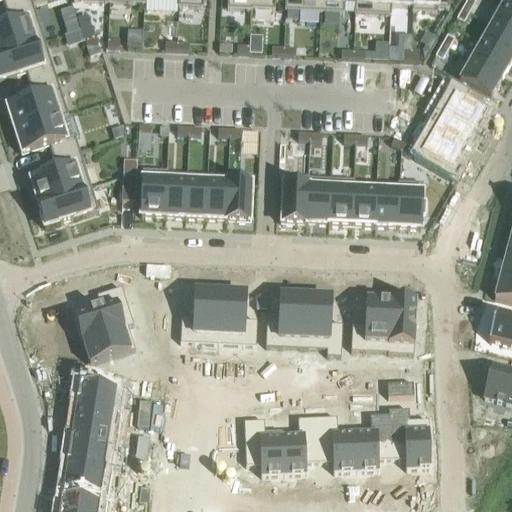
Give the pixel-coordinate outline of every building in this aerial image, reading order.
[(0,0),(0,4),(3,3),(7,16),(33,8),(56,0),(0,0)] [(144,0),(144,7),(145,7),(146,2),(178,3),(178,9),(179,10),(179,0),(144,0)] [(179,0),(179,10),(203,11),(203,0),(179,0)] [(227,0),(227,12),(251,13),(251,0),(227,0)] [(251,0),(251,13),(252,13),(252,12),(275,13),(275,3),(285,4),(285,13),(286,13),(286,0),(251,0)] [(286,0),(286,13),(321,15),(321,0),(286,0)] [(321,0),(321,15),(344,16),(345,6),(355,7),(354,16),(355,17),(356,0),(321,0)] [(356,0),(355,17),(390,18),(391,0),(356,0)] [(391,0),(390,18),(391,18),(392,9),(412,10),(412,14),(413,14),(413,0),(391,0)] [(413,0),(413,14),(437,16),(437,11),(449,11),(449,0),(413,0)] [(469,0),(463,11),(470,15),(476,4),(469,0)] [(511,0),(507,0),(503,9),(511,13),(511,0)] [(11,29),(0,32),(0,58),(45,44),(33,8),(7,16),(11,29)] [(511,13),(503,9),(492,27),(511,38),(511,13)] [(463,11),(457,21),(464,25),(470,15),(463,11)] [(511,38),(492,27),(481,46),(511,63),(511,38)] [(447,38),(441,48),(448,52),(454,42),(447,38)] [(86,42),(86,50),(87,50),(98,50),(98,42),(86,42)] [(108,43),(107,51),(119,51),(120,43),(108,43)] [(45,44),(0,58),(0,84),(27,76),(31,89),(56,81),(45,44)] [(165,45),(165,53),(177,54),(177,46),(165,45)] [(177,46),(177,54),(189,54),(189,46),(177,46)] [(511,63),(481,46),(471,65),(502,83),(511,64),(511,63)] [(441,48),(435,59),(442,63),(448,52),(441,48)] [(237,49),(237,57),(249,57),(249,49),(237,49)] [(98,50),(87,50),(90,60),(101,56),(99,50),(98,50)] [(272,50),(272,58),(284,59),(284,51),(272,50)] [(284,51),(284,59),(296,59),(296,51),(284,51)] [(403,53),(403,65),(411,65),(411,53),(403,53)] [(411,53),(411,65),(419,65),(419,53),(411,53)] [(342,54),(341,62),(353,62),(354,54),(342,54)] [(354,54),(353,62),(365,63),(366,55),(354,54)] [(471,65),(459,85),(491,102),(502,83),(471,65)] [(35,102),(8,110),(15,133),(14,133),(14,135),(68,117),(56,81),(31,89),(35,102)] [(447,92),(436,111),(476,134),(483,124),(482,123),(486,115),(447,92)] [(440,114),(430,131),(465,152),(469,145),(470,145),(476,134),(436,111),(435,112),(440,114)] [(68,117),(14,135),(15,135),(23,158),(50,149),(54,162),(80,154),(75,139),(66,142),(59,121),(68,118),(68,117)] [(139,129),(138,137),(151,138),(151,129),(139,129)] [(177,130),(177,139),(189,140),(189,131),(177,130)] [(189,131),(189,140),(201,140),(201,131),(189,131)] [(430,131),(417,154),(453,175),(462,161),(460,160),(465,152),(430,131)] [(218,132),(218,141),(230,142),(230,133),(218,132)] [(230,133),(230,142),(241,142),(242,133),(230,133)] [(298,136),(298,144),(310,144),(310,137),(298,136)] [(310,137),(310,144),(322,145),(322,137),(310,137)] [(344,138),(343,146),(355,147),(356,139),(344,138)] [(356,139),(355,147),(367,147),(368,139),(356,139)] [(395,142),(391,148),(401,154),(405,147),(395,142)] [(405,147),(401,154),(411,160),(415,153),(405,147)] [(58,175),(31,183),(38,206),(37,207),(37,208),(91,190),(80,154),(54,162),(58,175)] [(124,168),(124,181),(136,181),(137,165),(128,164),(124,168)] [(143,183),(141,220),(165,221),(167,174),(143,173),(143,183)] [(167,174),(165,221),(166,221),(185,222),(187,185),(167,184),(168,174),(167,174)] [(207,186),(206,223),(225,224),(225,225),(226,225),(228,176),(227,176),(227,187),(207,186)] [(228,176),(226,225),(250,226),(252,177),(228,176)] [(284,179),(282,228),(306,229),(308,180),(284,179)] [(137,181),(136,181),(124,181),(123,180),(122,205),(135,206),(137,181)] [(308,180),(306,229),(307,229),(307,228),(328,229),(328,230),(329,230),(331,182),(309,181),(309,180),(308,180)] [(331,182),(329,230),(351,231),(354,183),(331,182)] [(354,183),(351,231),(374,232),(376,189),(354,188),(355,183),(354,183)] [(187,185),(185,222),(206,223),(207,186),(187,185)] [(376,189),(374,232),(375,232),(375,231),(396,232),(397,232),(399,185),(398,185),(398,195),(377,194),(377,189),(376,189)] [(399,185),(397,232),(421,233),(422,217),(425,217),(426,203),(422,203),(423,186),(399,185)] [(91,190),(37,208),(45,232),(60,227),(60,228),(73,224),(73,223),(99,214),(91,190)] [(511,261),(506,260),(500,281),(511,283),(511,261)] [(511,283),(500,281),(495,303),(511,307),(511,283)] [(101,312),(73,321),(81,345),(133,328),(122,291),(97,299),(101,312)] [(182,321),(180,347),(218,348),(221,296),(196,295),(194,321),(182,321)] [(221,296),(218,348),(256,350),(257,324),(244,324),(246,297),(221,296)] [(267,325),(266,351),(304,352),(306,300),(281,299),(280,325),(267,325)] [(306,300),(304,352),(327,354),(327,360),(341,361),(343,328),(330,328),(331,301),(306,300)] [(352,329),(351,355),(388,356),(388,358),(389,358),(391,303),(390,303),(390,304),(366,303),(365,329),(352,329)] [(391,303),(389,358),(414,359),(416,304),(391,303)] [(511,320),(496,317),(489,343),(511,348),(511,320)] [(133,328),(81,345),(81,346),(82,345),(90,368),(135,354),(128,331),(134,329),(133,328)] [(511,373),(492,369),(484,401),(496,404),(497,404),(505,406),(506,407),(511,408),(511,373)] [(115,378),(112,392),(121,393),(121,394),(138,396),(140,382),(115,378)] [(413,386),(387,387),(388,401),(414,400),(413,386)] [(78,404),(76,412),(122,420),(122,419),(117,418),(121,394),(121,393),(112,392),(79,387),(77,403),(78,404)] [(388,401),(387,388),(375,387),(375,402),(388,401)] [(343,403),(344,392),(334,391),(333,404),(343,403)] [(160,400),(158,412),(166,413),(167,401),(160,400)] [(76,412),(73,433),(119,440),(122,420),(76,412)] [(428,417),(390,419),(392,463),(405,463),(406,474),(431,473),(428,417)] [(371,436),(354,436),(356,476),(379,475),(378,464),(392,463),(390,419),(370,420),(371,436)] [(337,421),(317,422),(319,467),(333,466),(333,477),(356,476),(354,436),(338,437),(337,421)] [(299,439),(282,440),(284,479),(306,478),(306,467),(319,467),(317,422),(298,423),(299,439)] [(264,424),(244,425),(246,470),(261,469),(261,480),(284,479),(282,440),(265,440),(264,424)] [(71,440),(69,453),(115,460),(119,440),(73,433),(72,440),(71,440)] [(154,433),(152,445),(160,446),(162,434),(154,433)] [(152,445),(151,457),(158,458),(160,446),(152,445)] [(68,465),(67,473),(112,480),(115,460),(69,453),(67,465),(68,465)] [(67,473),(64,494),(109,501),(112,480),(67,473)] [(148,473),(146,485),(154,487),(156,475),(148,473)] [(146,485),(144,497),(152,499),(154,487),(146,485)] [(60,509),(59,511),(107,511),(108,507),(63,500),(61,509),(60,509)]
